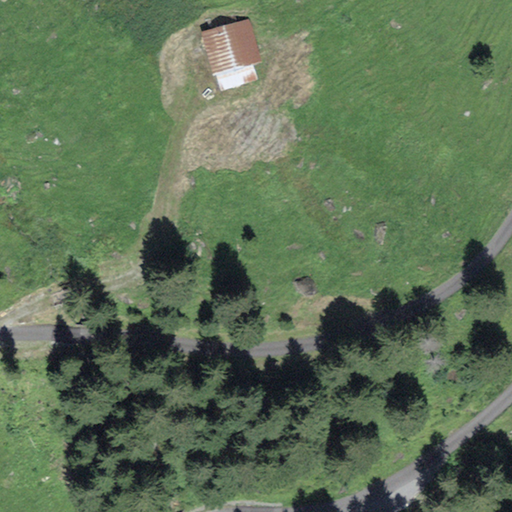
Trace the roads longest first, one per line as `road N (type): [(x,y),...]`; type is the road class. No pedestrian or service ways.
road 1 (track): [(0,336),(250,347),(344,331),(443,289),(511,208)]
road 2 (track): [(0,331),(30,304),(140,269),(153,251),(193,103)]
road 3 (track): [(511,388),(438,454),(375,493),(267,511)]
